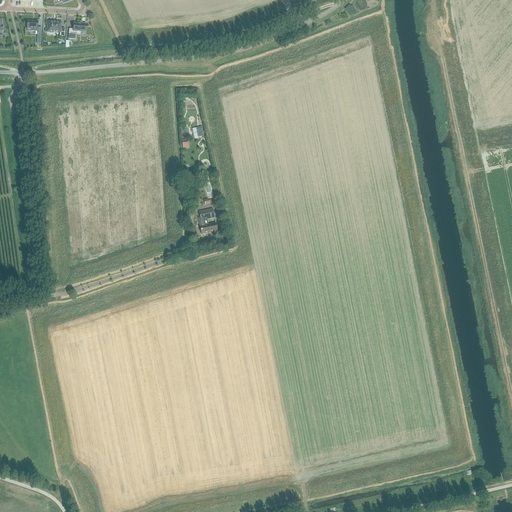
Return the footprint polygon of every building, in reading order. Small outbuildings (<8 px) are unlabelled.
[(27,21),(27,29),(31,29),(31,31),(37,32),(37,43),(40,43),(41,33),(41,28),(38,28),(38,21),(34,21),(34,22),(31,22),(31,21),(28,21),(28,22),(27,21)] [(47,29),(47,30),(47,32),(60,33),(60,36),(64,36),(65,29),(61,29),(61,23),(48,22),(48,26),(47,26),(47,29)] [(78,24),(74,24),(73,30),(69,29),(68,39),(73,40),(73,34),(80,35),(80,32),(85,33),(86,24),(81,24),(78,23),(78,24)] [(214,217),(212,209),(199,212),(201,221),(214,217)] [(217,231),(216,223),(200,227),(202,234),(208,233),(208,232),(212,232),(217,231)]
